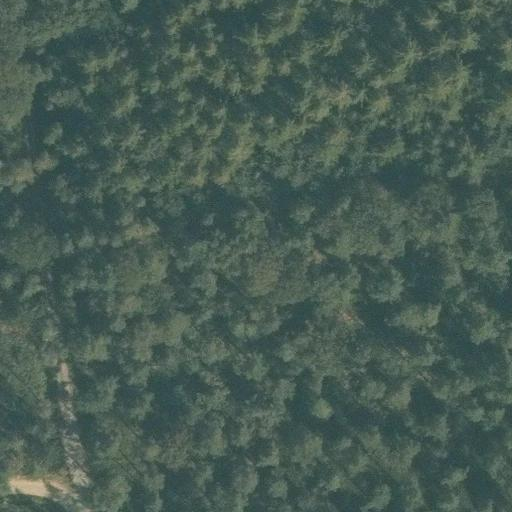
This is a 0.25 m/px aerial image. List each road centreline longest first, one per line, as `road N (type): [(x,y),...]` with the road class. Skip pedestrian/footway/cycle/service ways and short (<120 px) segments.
road 1 (track): [(5,0),(42,250)]
road 2 (track): [(42,250),(82,472)]
